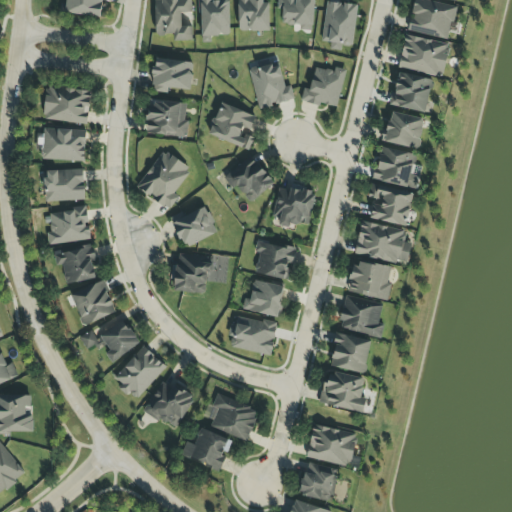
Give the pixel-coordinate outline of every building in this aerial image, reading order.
[(100,18),(102,0),(65,0),(63,13),(100,18)] [(155,0),(155,35),(174,35),(174,41),(192,41),(192,27),(181,27),(181,12),(192,12),(191,0),(155,0)] [(199,0),(200,37),(230,36),(229,0),(225,0),(216,0),(215,0),(199,0)] [(269,31),(269,3),(260,3),(260,0),(237,0),(238,32),(269,31)] [(313,0),(277,0),(278,9),(282,9),(282,25),(300,25),(300,30),(313,31),(313,0)] [(456,7),(424,0),(413,0),(407,31),(448,40),(456,7)] [(358,6),(327,1),(321,41),(352,46),(358,6)] [(398,67),(441,77),(449,45),(406,35),(398,67)] [(193,63),(156,58),(151,92),(167,94),(168,88),(190,91),(193,63)] [(336,109),(346,70),(335,67),(333,72),(315,67),(309,89),(303,88),(300,100),(336,109)] [(426,113),(432,80),(397,74),(391,106),(426,113)] [(87,125),(91,92),(46,86),(42,119),(87,125)] [(187,103),(148,100),(146,134),(185,137),(187,103)] [(256,118),(222,103),(208,134),(248,151),(254,138),(248,135),(256,118)] [(383,142),(417,150),(424,119),(390,112),(383,142)] [(86,130),(43,129),(42,160),(85,162),(86,130)] [(416,189),(418,177),(411,175),(415,154),(380,148),(374,181),(416,189)] [(137,187),(153,198),(152,199),(169,210),(178,197),(173,194),(190,169),(162,150),(137,187)] [(275,183),(250,155),(225,177),(250,205),(275,183)] [(84,170),(44,171),(45,202),(85,200),(84,170)] [(407,226),(413,192),(371,186),(369,198),(373,199),(370,220),(407,226)] [(309,226),(315,191),(291,187),(291,191),(277,188),(273,217),(280,218),(279,226),(290,228),(290,223),(309,226)] [(169,218),(186,249),(218,232),(204,206),(185,217),(182,212),(169,218)] [(48,245),(91,239),(87,208),(45,214),(48,232),(46,232),(48,245)] [(407,262),(411,244),(403,242),(405,230),(361,222),(354,254),(396,263),(396,260),(407,262)] [(288,281),(295,249),(257,240),(254,253),(259,254),(255,273),(288,281)] [(53,254),(56,267),(62,266),(65,285),(95,280),(92,262),(96,261),(93,246),(53,254)] [(205,294),(206,282),(225,284),(228,258),(179,253),(178,267),(172,266),(171,280),(174,280),(173,291),(205,294)] [(387,301),(391,284),(388,283),(391,268),(355,260),(348,293),(387,301)] [(279,318),(286,288),(254,280),(249,300),(245,299),(242,310),(279,318)] [(116,312),(103,281),(70,295),(83,326),(116,312)] [(382,305),(345,295),(338,327),(381,338),(384,324),(378,322),(382,305)] [(230,325),(228,337),(231,337),(229,348),(271,356),(277,324),(238,317),(236,326),(230,325)] [(110,363),(139,345),(124,320),(96,337),(92,330),(78,338),(86,351),(94,345),(99,353),(103,350),(110,363)] [(329,367),(364,374),(371,341),(336,334),(329,367)] [(119,387),(135,401),(166,368),(143,346),(114,378),(121,385),(119,387)] [(0,384),(18,377),(12,363),(6,365),(0,350),(0,384)] [(366,399),(360,397),(363,378),(330,372),(328,383),(323,382),(319,405),(363,413),(366,399)] [(194,400),(163,380),(143,410),(174,430),(194,400)] [(0,432),(32,434),(33,396),(0,395),(0,432)] [(217,395),(212,407),(217,409),(211,427),(247,441),(258,411),(217,395)] [(356,434),(313,425),(306,458),(349,467),(356,434)] [(232,440),(200,429),(194,445),(186,442),(181,456),(220,471),(226,455),(227,455),(232,440)] [(0,494),(25,474),(0,443),(0,494)] [(330,503),(338,472),(308,463),(299,495),(330,503)] [(331,511),(332,511),(294,500),(290,511),(331,511)]
